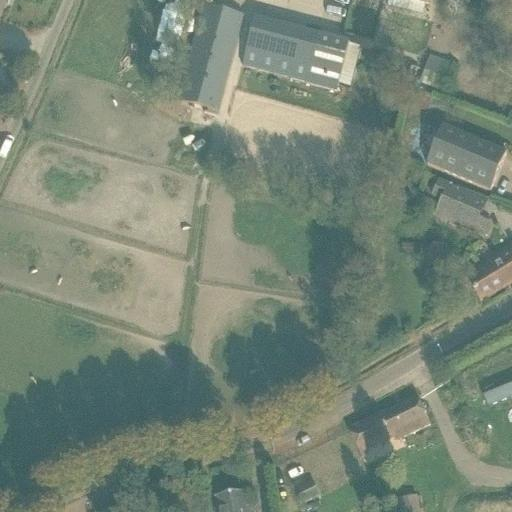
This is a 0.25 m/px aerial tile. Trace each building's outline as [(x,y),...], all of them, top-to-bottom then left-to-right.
[(165,2),(156,38),(181,44),(190,8),(165,2)] [(245,17),(218,10),(204,6),(178,103),(218,114),(245,17)] [(349,42),(318,34),(305,85),(336,93),(349,42)] [(490,194),(507,154),(443,128),(426,167),(490,194)] [(486,202),(467,195),(438,183),(430,200),(440,204),(434,218),(486,240),(493,224),(479,218),(486,202)] [(436,263),(448,256),(439,242),(427,249),(436,263)] [(481,303),(511,283),(511,250),(466,278),(481,303)] [(416,400),(349,432),(364,464),(365,464),(360,454),(401,435),(406,446),(449,426),(451,429),(474,418),(468,406),(469,406),(467,402),(454,376),(432,386),(433,388),(428,390),(425,389),(420,391),(419,394),(415,396),(416,400)] [(486,412),(511,401),(511,388),(482,401),(486,412)] [(478,444),(487,465),(499,459),(490,439),(478,444)] [(246,511),(243,494),(216,499),(218,511),(246,511)] [(399,511),(419,511),(418,497),(397,500),(399,511)]
